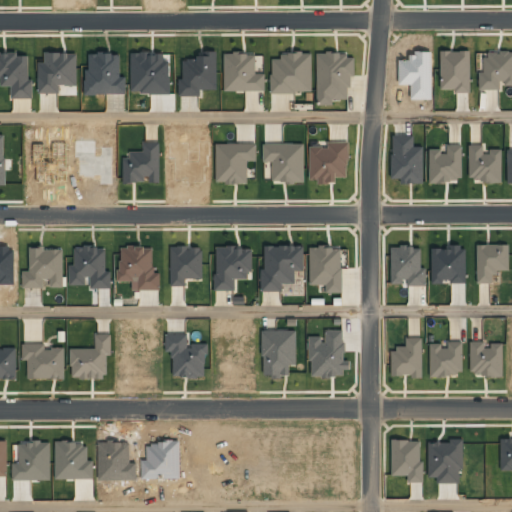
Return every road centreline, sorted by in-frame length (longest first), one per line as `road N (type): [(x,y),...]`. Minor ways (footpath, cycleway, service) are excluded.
road 1 (residential): [(511,507),(0,505)]
road 2 (residential): [(0,409),(511,409)]
road 3 (residential): [(383,21),(0,18)]
road 4 (residential): [(372,215),(0,214)]
road 5 (residential): [(383,21),(372,215)]
road 6 (residential): [(372,215),(372,409)]
road 7 (residential): [(511,214),(372,215)]
road 8 (residential): [(511,20),(383,21)]
